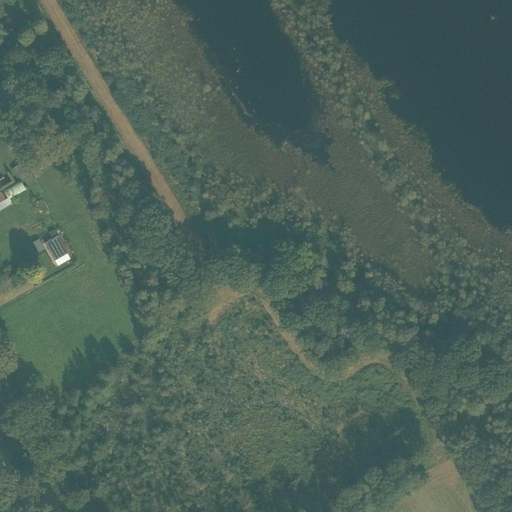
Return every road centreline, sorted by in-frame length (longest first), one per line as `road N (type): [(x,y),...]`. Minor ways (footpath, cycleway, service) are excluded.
road 1 (track): [(447,438),(394,346),(375,344),(322,378),(252,282),(228,298),(217,287)]
road 2 (track): [(511,394),(332,511)]
road 3 (unclassified): [(81,511),(0,374)]
